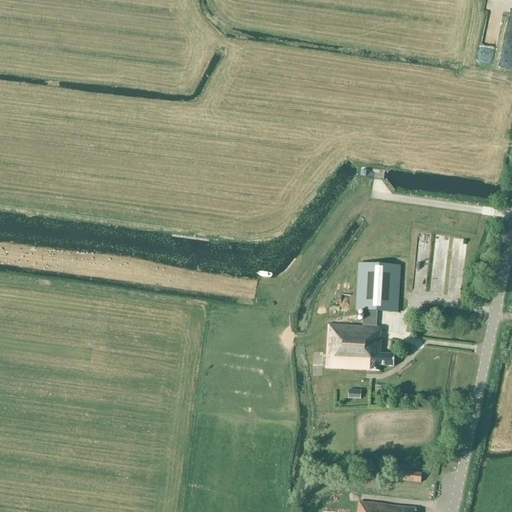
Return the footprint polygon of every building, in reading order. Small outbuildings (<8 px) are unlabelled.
[(510,68),(511,59),(511,24),(504,23),(494,64),(510,68)] [(478,36),(473,61),(489,64),(493,39),(478,36)] [(445,257),(445,236),(432,236),(432,257),(445,257)] [(363,328),(377,328),(378,312),(398,313),(401,266),(359,264),(357,310),(364,311),(363,328)] [(394,367),(394,355),(380,355),(381,339),(380,338),(380,328),(377,328),(363,328),(330,326),(327,370),(379,372),(380,366),(394,367)] [(357,396),(357,387),(346,387),(345,396),(357,396)] [(417,479),(417,470),(398,470),(398,479),(417,479)] [(415,511),(416,509),(360,503),(358,511),(415,511)]
